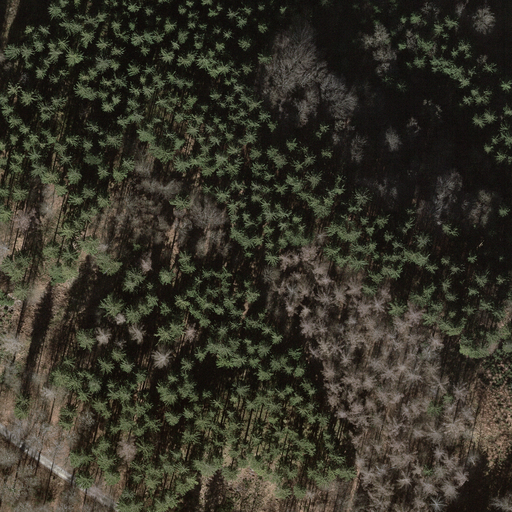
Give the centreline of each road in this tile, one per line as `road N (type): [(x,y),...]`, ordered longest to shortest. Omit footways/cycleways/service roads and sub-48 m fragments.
road 1 (track): [(0,59),(88,115),(184,197),(264,307),(338,431),(361,511)]
road 2 (track): [(0,426),(121,511)]
